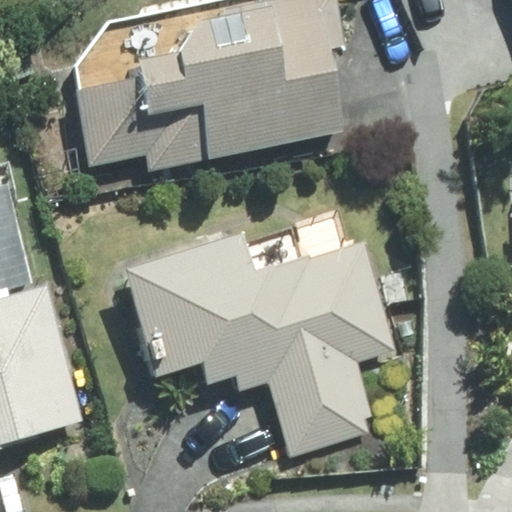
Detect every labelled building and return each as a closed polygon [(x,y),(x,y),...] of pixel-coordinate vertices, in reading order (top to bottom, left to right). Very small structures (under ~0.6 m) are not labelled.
[(144,175),(339,134),(321,54),(342,50),(331,0),(281,0),(215,13),(217,21),(186,28),(164,60),(125,68),(128,83),(68,95),(83,168),(141,157),(144,175)] [(33,77),(22,47),(2,54),(12,84),(33,77)] [(0,451),(28,444),(27,439),(78,424),(40,291),(1,303),(0,295),(29,287),(13,232),(0,235),(0,451)] [(286,460),(366,435),(361,420),(368,419),(353,365),(392,354),(358,245),(305,262),(303,259),(244,277),(231,240),(115,277),(147,384),(193,370),(200,391),(227,382),(232,396),(263,387),(286,460)] [(511,261),(508,261),(511,343),(497,350),(511,386),(511,261)]
